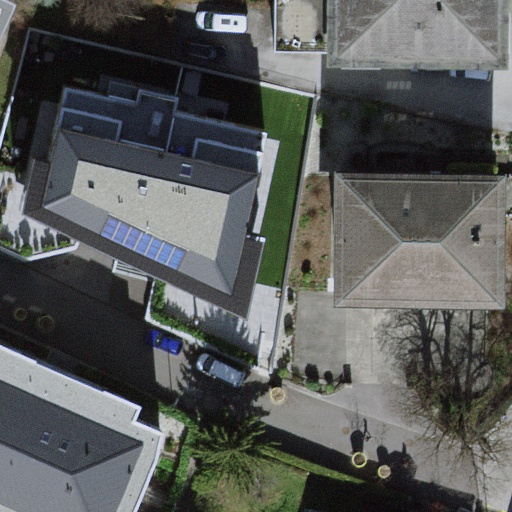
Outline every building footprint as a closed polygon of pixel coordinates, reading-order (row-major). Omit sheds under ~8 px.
[(0,0),(0,36),(16,3),(9,0),(0,0)] [(329,0),(275,0),(275,51),(329,51),(329,0)] [(504,0),(329,0),(329,51),(328,61),(503,63),(504,0)] [(281,89),(33,33),(0,152),(0,169),(11,196),(99,235),(235,295),(281,89)] [(503,175),(338,172),(335,298),(500,301),(503,175)] [(0,511),(130,511),(162,433),(134,419),(139,404),(0,343),(0,511)]
